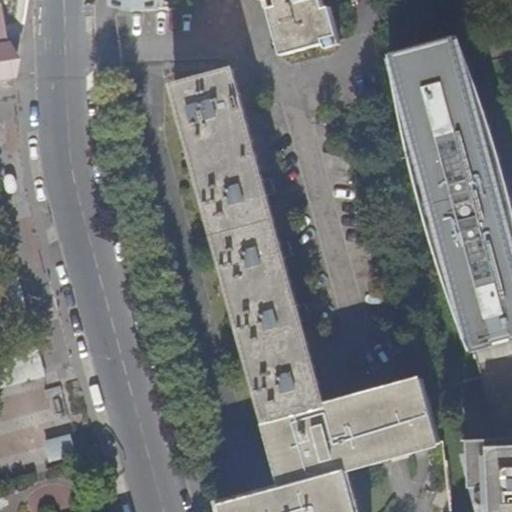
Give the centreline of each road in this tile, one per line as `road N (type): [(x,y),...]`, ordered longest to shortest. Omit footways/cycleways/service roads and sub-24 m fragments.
road 1 (unknown): [(71,104),(186,52),(245,51),(290,90),(363,342),(444,371),(465,425)]
road 2 (residential): [(71,0),(73,158),(162,511)]
